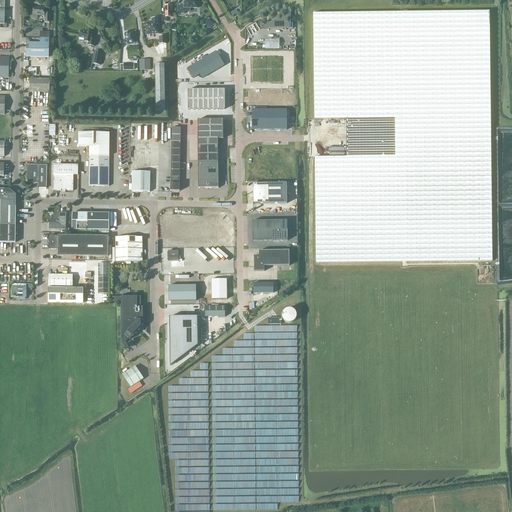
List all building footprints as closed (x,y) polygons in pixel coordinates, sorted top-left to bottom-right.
[(190,8),(198,8),(197,0),(183,0),(184,6),(178,6),(178,14),(184,14),(184,11),(184,8),(190,8)] [(167,17),(172,17),(171,6),(165,6),(166,14),(162,14),(162,22),(168,22),(167,17)] [(34,7),(33,13),(32,15),(32,18),(34,20),(37,20),(38,18),(38,16),(44,16),(44,17),(46,17),(46,22),(50,22),(50,13),(45,13),(45,8),(34,7)] [(492,261),(490,11),(313,13),(315,119),(346,119),(347,157),(315,157),(316,263),(492,261)] [(273,23),(265,27),(290,28),(290,13),(283,17),(283,19),(280,19),(277,20),(277,23),(273,23)] [(152,23),(146,23),(146,35),(159,34),(158,18),(152,19),(152,23)] [(209,19),(205,23),(207,26),(205,28),(208,31),(210,29),(214,24),(209,19)] [(94,46),(96,40),(92,39),(93,31),(86,30),(86,32),(80,31),(79,37),(80,37),(85,38),(84,41),(89,42),(88,45),(94,46)] [(127,44),(137,43),(136,31),(125,32),(126,41),(127,41),(127,44)] [(49,57),(49,38),(50,32),(40,32),(40,38),(40,43),(27,43),(26,57),(49,57)] [(94,51),(92,63),(100,65),(102,53),(94,51)] [(217,51),(188,68),(194,79),(200,75),(202,79),(225,65),(217,51)] [(0,77),(9,78),(9,58),(0,57),(0,77)] [(283,57),(252,57),(252,83),(283,83),(283,57)] [(140,70),(150,70),(150,59),(139,60),(140,70)] [(156,111),(165,111),(164,63),(155,63),(156,111)] [(50,92),(50,79),(30,79),(30,92),(50,92)] [(223,90),(188,90),(188,110),(223,110),(225,110),(225,90),(223,90)] [(287,94),(252,94),(252,105),(253,105),(287,105),(287,94)] [(287,110),(252,110),(252,130),(287,130),(287,110)] [(223,120),(198,120),(198,188),(219,188),(218,139),(223,139),(223,120)] [(51,125),(50,156),(65,156),(65,125),(51,125)] [(171,184),(171,191),(180,191),(181,128),(172,128),(171,184)] [(73,132),(73,146),(90,146),(89,186),(109,186),(110,156),(117,156),(118,133),(109,133),(100,133),(99,133),(73,132)] [(286,156),(253,157),(253,179),(287,178),(286,156)] [(38,182),(38,187),(47,187),(47,165),(26,165),(26,177),(27,177),(28,179),(29,180),(30,181),(32,181),(32,182),(38,182)] [(63,192),(64,165),(53,165),(53,175),(54,175),(53,191),(61,191),(61,192),(63,192)] [(64,165),(63,192),(66,192),(66,191),(73,191),(74,175),(78,175),(78,165),(64,165)] [(132,192),(150,192),(151,172),(132,172),(132,192)] [(287,203),(287,183),(253,184),(253,204),(287,203)] [(0,242),(16,243),(16,195),(10,189),(0,189),(0,242)] [(66,230),(66,220),(67,213),(60,213),(57,214),(56,214),(53,216),(51,219),(50,220),(50,223),(49,223),(49,230),(66,230)] [(72,230),(107,231),(107,232),(102,231),(102,234),(108,234),(108,231),(109,231),(110,214),(73,213),(72,230)] [(31,215),(22,228),(25,230),(33,216),(31,215)] [(288,241),(288,221),(253,221),(253,241),(288,241)] [(58,256),(108,257),(109,236),(58,236),(49,236),(49,250),(58,250),(58,256)] [(129,237),(116,237),(116,262),(130,262),(130,250),(129,237)] [(142,237),(129,237),(130,250),(143,249),(142,237)] [(143,249),(130,250),(130,262),(143,262),(143,249)] [(178,261),(178,251),(169,251),(169,261),(178,261)] [(289,251),(259,251),(259,256),(254,256),(254,271),(265,271),(265,266),(289,266),(289,251)] [(109,294),(109,264),(99,264),(98,294),(109,294)] [(73,275),(49,275),(48,302),(83,303),(84,288),(73,288),(73,275)] [(219,280),(212,280),(212,299),(220,299),(227,299),(227,279),(219,280)] [(254,293),(274,293),(274,288),(273,283),(253,283),(254,288),(254,293)] [(196,286),(169,286),(169,301),(197,301),(196,286)] [(27,297),(27,295),(27,287),(12,287),(11,297),(27,297)] [(121,302),(122,344),(124,344),(129,339),(130,340),(140,330),(138,328),(141,325),(143,325),(143,307),(141,307),(141,296),(134,296),(134,294),(124,294),(124,297),(112,297),(112,302),(121,302)] [(225,317),(225,312),(225,307),(205,307),(205,312),(205,317),(225,317)] [(197,317),(170,317),(171,365),(198,345),(197,317)] [(131,387),(140,382),(144,379),(135,366),(123,375),(131,387)]
